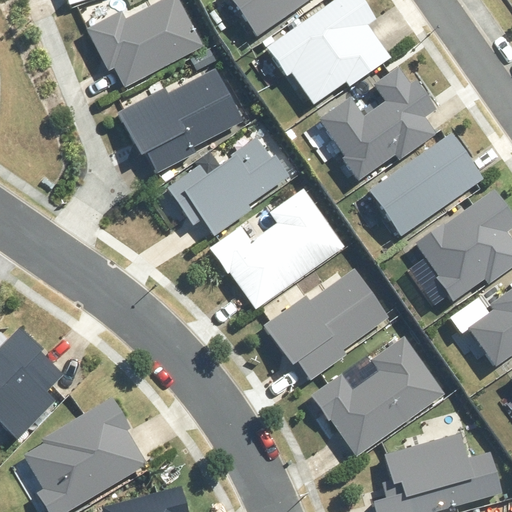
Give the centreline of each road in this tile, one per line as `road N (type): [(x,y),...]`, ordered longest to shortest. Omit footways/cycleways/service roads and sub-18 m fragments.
road 1 (residential): [(276,511),(198,374),(107,292),(58,260)]
road 2 (residential): [(58,260),(112,181),(39,0)]
road 3 (residential): [(433,0),(511,111)]
